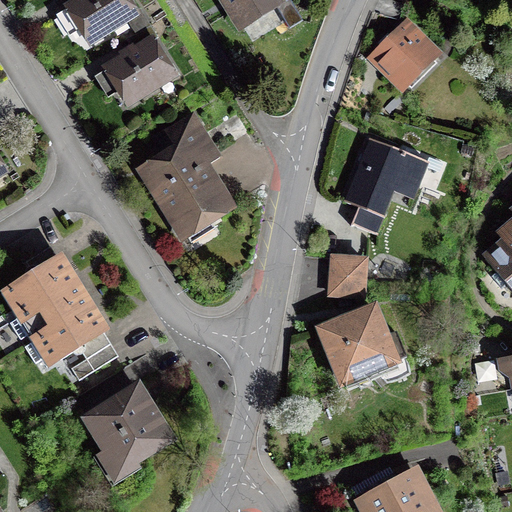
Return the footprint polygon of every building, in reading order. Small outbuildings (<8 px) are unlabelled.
[(81,0),(69,8),(90,42),(128,18),(138,34),(148,27),(139,12),(135,14),(125,0),(81,0)] [(278,0),(223,0),(241,29),(281,4),(278,0)] [(404,4),(390,0),(388,0),(384,16),(399,21),(404,4)] [(436,56),(406,25),(373,58),(403,89),(436,56)] [(107,70),(128,103),(173,76),(152,42),(158,38),(151,26),(148,27),(138,34),(126,41),(134,53),(107,70)] [(227,206),(201,164),(210,158),(189,125),(172,135),(180,148),(145,170),(184,233),(227,206)] [(353,226),(377,236),(378,234),(377,234),(383,218),(384,219),(385,217),(382,216),(388,200),(409,208),(427,163),(372,140),(346,203),(358,208),(351,226),(352,227),(353,226)] [(505,243),(511,250),(511,225),(499,236),(505,243)] [(511,250),(505,243),(485,260),(496,273),(492,277),(502,288),(506,284),(511,291),(511,250)] [(23,315),(73,284),(70,279),(50,247),(26,262),(34,275),(8,291),(23,315)] [(365,261),(333,258),(331,276),(364,279),(365,261)] [(364,279),(331,276),(330,294),(363,297),(364,279)] [(38,339),(88,308),(85,303),(73,284),(23,315),(10,323),(21,340),(34,332),(38,339)] [(88,308),(38,339),(25,347),(35,364),(48,356),(53,364),(79,348),(103,333),(91,313),(88,308)] [(340,323),(322,331),(343,383),(369,372),(371,376),(381,388),(387,384),(398,381),(404,378),(410,374),(409,366),(407,358),(397,333),(385,337),(374,310),(354,318),(353,315),(339,321),(340,323)] [(86,360),(111,345),(103,333),(79,348),(86,360)] [(72,369),(79,381),(118,357),(111,345),(86,360),(72,369)] [(511,357),(503,359),(505,371),(510,375),(511,374),(511,357)] [(170,439),(138,389),(87,420),(119,471),(170,439)] [(357,501),(363,511),(435,511),(416,474),(389,488),(387,485),(357,501)]
